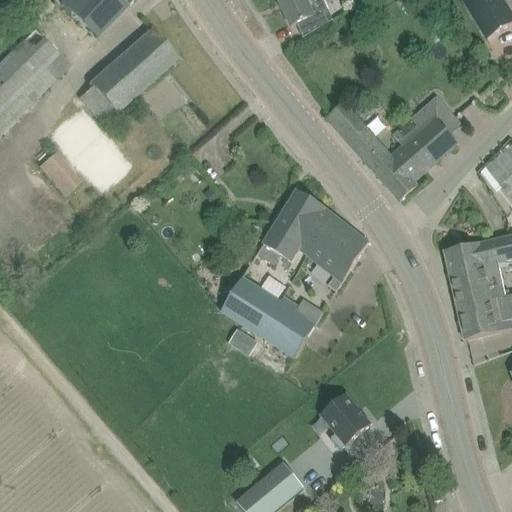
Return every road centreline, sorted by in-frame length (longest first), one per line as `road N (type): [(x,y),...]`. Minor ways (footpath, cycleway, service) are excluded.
road 1 (tertiary): [(398,239),(205,0)]
road 2 (tertiary): [(483,511),(467,473),(436,314),(398,239)]
road 3 (track): [(172,511),(0,311)]
road 4 (unclassified): [(398,239),(511,123)]
